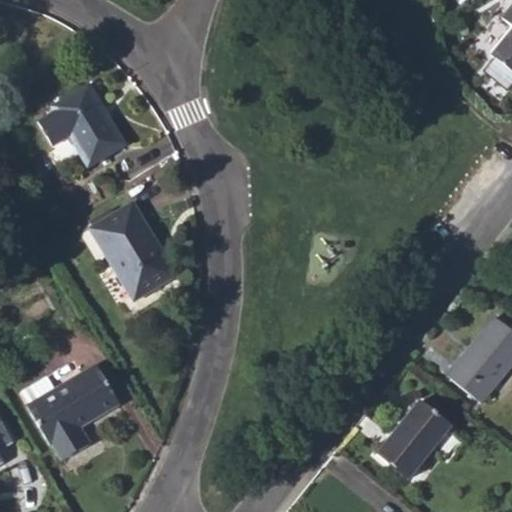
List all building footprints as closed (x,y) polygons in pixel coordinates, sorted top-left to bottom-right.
[(511,3),(501,18),(511,28),(489,55),(511,74),(511,3)] [(51,147),(69,137),(88,167),(124,146),(88,85),(52,107),(54,112),(37,122),(51,147)] [(132,301),(176,276),(133,204),(89,229),(132,301)] [(446,376),(479,403),(511,362),(511,332),(493,318),(471,345),(473,347),(467,354),(465,352),(446,376)] [(467,354),(473,347),(471,345),(465,352),(467,354)] [(27,407),(49,446),(51,444),(61,461),(90,445),(79,428),(119,404),(96,366),(55,391),(29,406),(27,407)] [(55,391),(46,376),(20,391),(29,406),(55,391)] [(406,422),(421,404),(418,401),(403,420),(406,422)] [(376,453),(407,479),(431,449),(447,429),(449,427),(421,404),(406,422),(403,420),(376,453)] [(0,457),(0,456),(0,448),(12,442),(0,421),(0,457)] [(448,461),(463,442),(447,429),(431,449),(448,461)]
